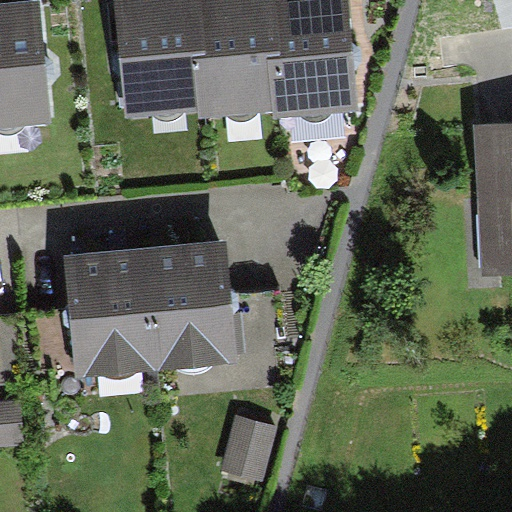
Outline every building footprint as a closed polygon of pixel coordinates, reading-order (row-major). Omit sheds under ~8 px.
[(0,0),(0,114),(33,111),(22,0),(0,0)] [(113,0),(124,103),(195,96),(185,0),(113,0)] [(187,0),(197,106),(268,99),(258,0),(187,0)] [(259,0),(270,108),(341,102),(331,0),(259,0)] [(511,120),(476,122),(481,266),(511,265),(511,120)] [(159,370),(237,364),(227,248),(149,254),(159,370)] [(83,377),(159,370),(149,254),(73,261),(83,377)]
